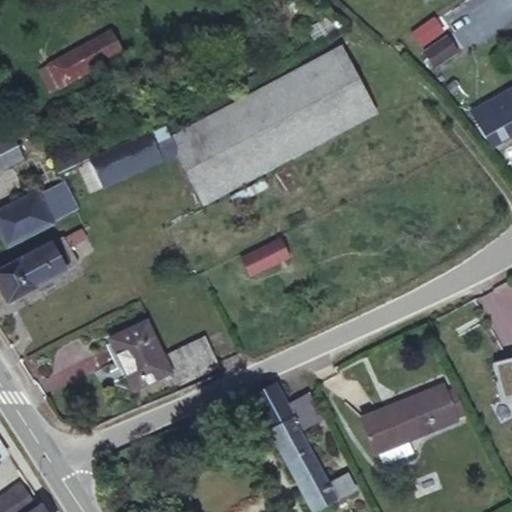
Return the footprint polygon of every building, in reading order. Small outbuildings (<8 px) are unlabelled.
[(90,41),(101,63),(121,52),(110,30),(90,41)] [(458,54),(449,39),(425,53),(435,68),(458,54)] [(60,87),(101,63),(90,41),(47,64),(60,87)] [(336,49),(166,139),(172,153),(198,207),(371,115),(336,49)] [(490,144),(511,131),(511,89),(472,113),(490,144)] [(150,134),(161,158),(172,153),(166,139),(161,129),(150,134)] [(11,134),(0,139),(0,170),(23,159),(11,134)] [(139,169),(161,158),(150,134),(78,167),(90,192),(126,175),(128,180),(141,174),(139,169)] [(59,171),(75,164),(70,154),(54,162),(59,171)] [(267,186),(263,178),(230,195),(235,204),(267,186)] [(0,233),(7,246),(51,223),(36,191),(0,209),(0,233)] [(63,237),(68,248),(86,238),(81,228),(63,237)] [(77,265),(68,248),(63,237),(62,235),(0,268),(0,291),(6,303),(77,265)] [(251,275),(287,257),(279,239),(242,258),(251,275)] [(134,390),(171,372),(146,321),(109,338),(134,390)] [(185,358),(194,376),(218,365),(205,337),(166,355),(171,365),(185,358)] [(180,383),(194,376),(185,358),(171,365),(180,383)] [(286,406),(274,384),(252,396),(315,510),(337,498),(337,499),(355,490),(347,474),(329,483),(299,430),(321,418),(308,394),(286,406)] [(376,451),(377,450),(407,438),(455,419),(454,417),(444,394),(441,387),(363,418),(376,451)] [(453,390),(444,394),(454,417),(463,413),(453,390)] [(407,438),(377,450),(382,465),(412,452),(407,438)] [(0,511),(25,511),(35,506),(19,483),(0,495),(0,511)]
